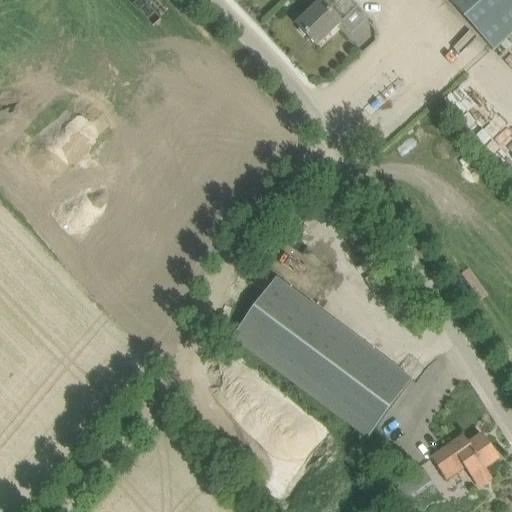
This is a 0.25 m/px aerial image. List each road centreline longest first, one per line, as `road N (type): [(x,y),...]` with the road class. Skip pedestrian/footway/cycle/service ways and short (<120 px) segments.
road 1 (unclassified): [(511,423),(296,88),(211,0)]
road 2 (track): [(69,511),(188,371),(228,278),(330,136)]
